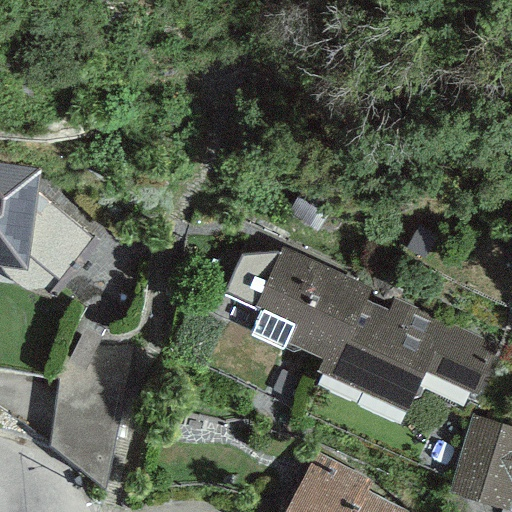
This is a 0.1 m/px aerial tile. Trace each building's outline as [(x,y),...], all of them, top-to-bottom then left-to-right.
[(0,268),(27,272),(40,170),(0,164),(0,268)] [(81,272),(95,218),(46,205),(32,259),(81,272)] [(363,300),(369,289),(252,235),(225,294),(292,325),(284,343),(321,360),(334,365),(363,300)] [(387,311),(363,300),(334,365),(321,360),(315,372),(405,412),(423,371),(470,392),(492,344),(392,300),(387,311)] [(511,428),(471,416),(447,493),(508,511),(511,497),(511,428)] [(370,481),(315,452),(283,511),(402,511),(364,492),(370,481)]
